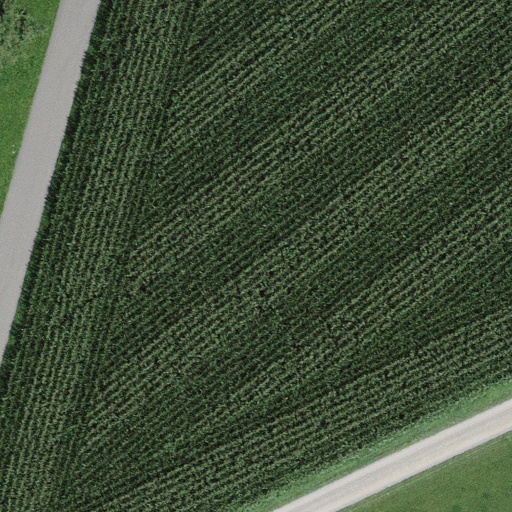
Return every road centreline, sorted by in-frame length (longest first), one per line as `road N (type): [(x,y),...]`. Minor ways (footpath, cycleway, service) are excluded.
road 1 (unclassified): [(0,334),(93,0)]
road 2 (track): [(294,511),(511,416)]
